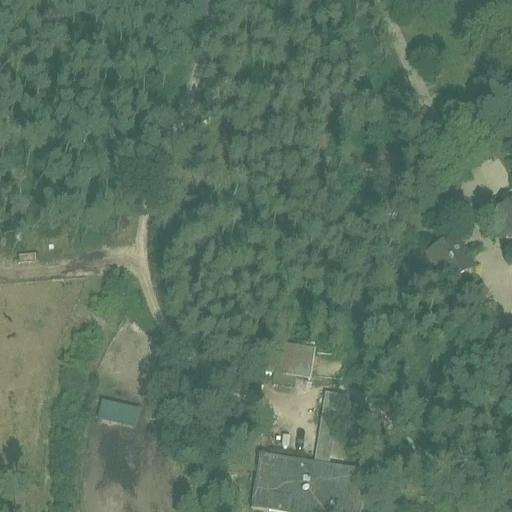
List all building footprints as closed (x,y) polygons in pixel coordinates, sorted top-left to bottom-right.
[(511,206),(492,218),(511,251),(511,206)] [(457,239),(429,255),(446,284),(474,267),(457,239)] [(315,352),(279,347),(275,377),(311,382),(315,352)] [(340,470),(349,402),(325,399),(316,466),(340,470)] [(140,412),(103,403),(98,421),(135,431),(140,412)] [(316,466),(259,458),(251,511),(355,511),(361,473),(340,470),(316,466)]
